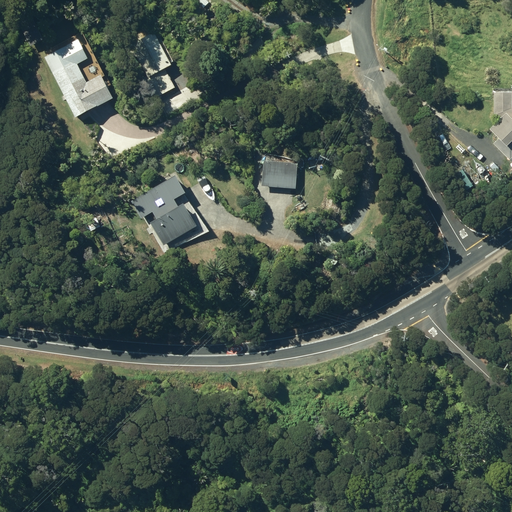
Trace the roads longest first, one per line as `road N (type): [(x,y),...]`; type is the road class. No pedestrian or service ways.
road 1 (secondary): [(418,300),(347,331),(249,353),(146,352),(0,334)]
road 2 (residential): [(361,0),(365,58),(378,90),(474,264)]
road 3 (unclassified): [(511,398),(418,300)]
